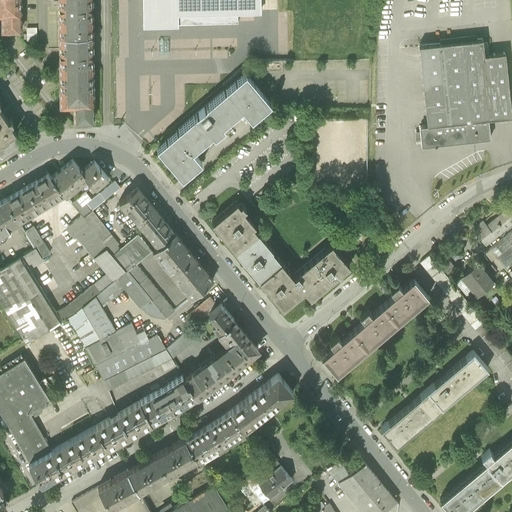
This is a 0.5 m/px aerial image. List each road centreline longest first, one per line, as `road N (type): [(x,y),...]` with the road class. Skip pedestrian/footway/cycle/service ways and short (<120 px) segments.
road 1 (residential): [(287,347),(120,153),(67,145),(0,179)]
road 2 (residential): [(287,347),(435,220),(476,190),(511,177)]
road 3 (residential): [(423,511),(287,347)]
road 4 (residential): [(16,511),(139,448)]
road 5 (residential): [(182,424),(287,347)]
